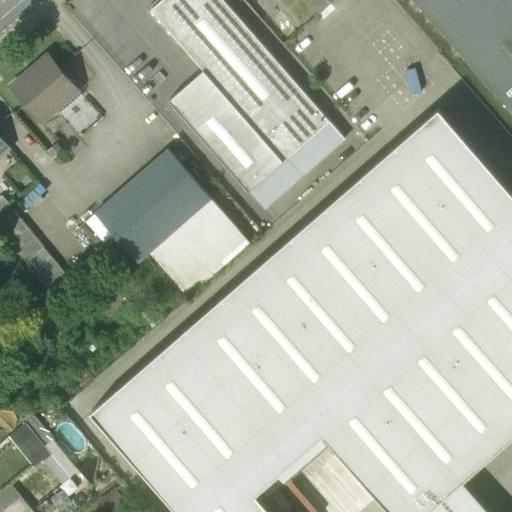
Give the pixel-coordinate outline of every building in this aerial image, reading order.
[(284,160),(330,120),(224,0),(161,0),(151,9),(203,68),(169,98),(249,189),(283,159),(284,160)] [(304,0),(317,15),(333,0),(304,0)] [(511,0),(414,0),(511,111),(511,0)] [(82,93),(79,89),(48,54),(11,86),(42,121),(54,110),(58,114),(82,93)] [(91,409),(180,511),(274,511),(256,491),(324,432),(393,511),(423,511),(511,434),(511,189),(439,106),(91,409)] [(63,150),(56,142),(48,150),(55,158),(63,150)] [(104,236),(112,230),(139,261),(150,252),(188,296),(250,243),(169,149),(96,212),(88,218),(104,236)] [(10,169),(20,181),(28,173),(18,162),(10,169)] [(22,219),(14,210),(0,221),(0,230),(3,234),(22,219)] [(29,228),(22,219),(3,234),(11,244),(29,228)] [(37,238),(29,228),(11,244),(19,253),(37,238)] [(45,247),(37,238),(19,253),(26,262),(45,247)] [(0,255),(0,262),(14,277),(25,268),(7,248),(0,255)] [(59,264),(51,255),(33,269),(40,279),(59,264)] [(66,273),(59,264),(40,279),(48,288),(66,273)] [(74,282),(66,273),(48,288),(55,297),(74,282)] [(81,292),(74,282),(55,297),(63,307),(81,292)] [(0,317),(0,350),(16,337),(0,317)] [(42,442),(45,445),(54,438),(33,412),(24,418),(42,442)] [(50,451),(40,459),(42,461),(43,460),(62,483),(75,472),(71,467),(66,471),(50,451)] [(511,511),(511,509),(476,468),(433,506),(438,511),(511,511)] [(136,497),(124,482),(117,487),(116,486),(97,501),(105,511),(117,511),(129,503),(129,502),(136,497)] [(60,493),(66,488),(63,484),(62,484),(57,488),(60,493)] [(0,511),(26,511),(31,508),(20,494),(6,505),(0,497),(0,511)]
